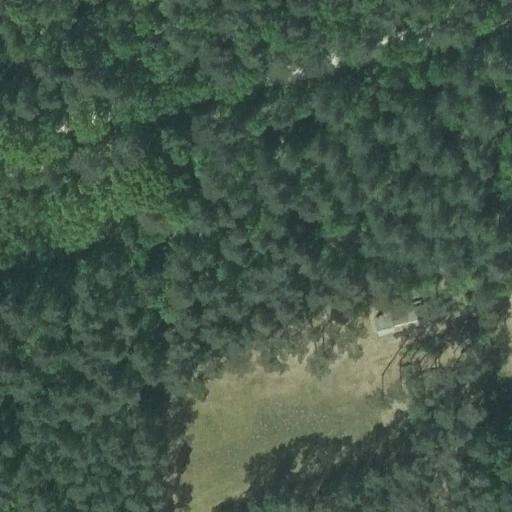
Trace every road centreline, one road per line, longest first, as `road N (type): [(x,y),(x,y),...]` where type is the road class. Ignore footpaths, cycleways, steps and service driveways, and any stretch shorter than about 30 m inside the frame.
road 1 (track): [(511,12),(0,143)]
road 2 (track): [(158,511),(160,141)]
